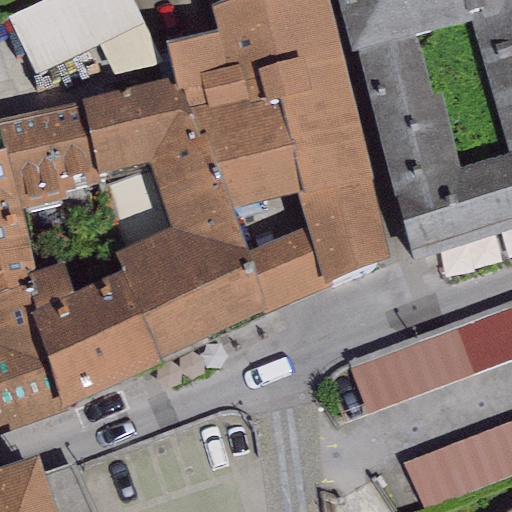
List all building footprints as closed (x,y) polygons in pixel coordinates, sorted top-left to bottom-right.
[(128,0),(48,0),(7,20),(36,78),(98,49),(142,27),(128,0)] [(247,0),(229,5),(210,11),(217,40),(165,52),(173,85),(177,100),(182,98),(200,144),(207,143),(232,220),(300,200),(308,230),(245,257),(264,320),(325,294),(390,268),(323,0),(247,0)] [(511,0),(334,0),(352,62),(356,61),(414,44),(468,29),(508,171),(462,184),(389,204),(408,269),(424,264),(511,239),(511,0)] [(162,64),(142,27),(98,49),(114,79),(162,64)] [(414,44),(356,61),(389,204),(462,184),(441,100),(432,104),(414,44)] [(173,85),(81,108),(98,184),(147,172),(171,238),(114,262),(123,281),(162,373),(264,320),(245,257),(232,220),(207,143),(200,144),(182,98),(177,100),(173,85)] [(81,108),(46,116),(64,198),(99,190),(98,184),(81,108)] [(46,116),(0,125),(0,144),(3,156),(19,215),(66,205),(64,198),(46,116)] [(0,260),(28,255),(19,215),(3,156),(0,156),(0,260)] [(28,255),(0,260),(0,299),(26,292),(35,288),(32,281),(28,255)] [(61,269),(32,281),(35,288),(26,292),(38,321),(27,325),(65,414),(162,373),(123,281),(75,301),(61,269)] [(26,292),(0,299),(0,443),(65,414),(27,325),(38,321),(26,292)] [(511,308),(347,369),(365,417),(511,363),(511,308)] [(511,424),(404,467),(421,511),(424,511),(511,477),(511,424)] [(0,511),(50,511),(38,472),(0,484),(0,511)]
